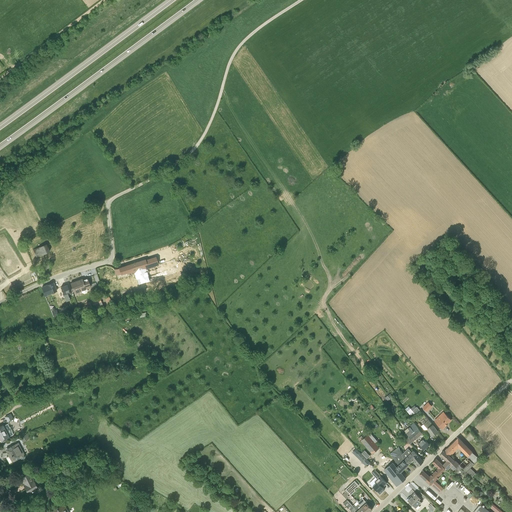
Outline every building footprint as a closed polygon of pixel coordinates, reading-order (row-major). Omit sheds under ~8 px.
[(48,243),(34,249),(37,256),(51,251),(48,243)] [(156,257),(146,260),(145,259),(116,269),(118,275),(121,274),(131,271),(135,285),(149,280),(146,269),(158,265),(156,257)] [(52,262),(40,267),(41,271),(53,266),(52,262)] [(91,287),(89,282),(88,277),(83,279),(71,283),(74,293),(91,287)] [(59,297),(55,287),(53,282),(47,285),(51,294),(53,300),(59,297)] [(70,292),(69,289),(67,284),(61,287),(66,300),(70,299),(68,293),(70,292)] [(45,296),(51,294),(47,285),(42,287),(45,296)] [(101,301),(93,305),(96,311),(104,308),(101,301)] [(428,402),(423,407),(427,411),(432,406),(428,402)] [(451,420),(448,416),(443,412),(435,420),(443,428),(451,420)] [(5,416),(8,422),(13,419),(10,413),(5,416)] [(407,439),(410,442),(410,443),(415,439),(423,433),(417,425),(414,422),(405,430),(410,436),(407,439)] [(438,431),(433,424),(432,424),(430,422),(425,426),(427,428),(432,435),(438,431)] [(417,425),(423,433),(425,430),(419,423),(417,425)] [(0,438),(2,441),(3,443),(6,441),(5,439),(10,437),(9,436),(13,434),(11,430),(12,430),(10,427),(9,427),(8,424),(4,426),(3,424),(0,426),(0,438)] [(379,448),(375,443),(369,435),(365,432),(361,435),(364,438),(361,440),(373,454),(379,448)] [(369,435),(375,443),(377,441),(371,433),(369,435)] [(467,456),(459,464),(462,467),(472,477),(476,473),(471,468),(479,459),(473,451),(472,452),(458,437),(444,451),(449,456),(452,453),(453,453),(459,447),(467,456)] [(424,438),(419,443),(424,449),(429,443),(424,438)] [(25,456),(19,442),(6,449),(9,455),(6,457),(10,464),(13,462),(20,458),(21,459),(22,459),(23,459),(24,459),(25,458),(25,457),(25,456)] [(404,460),(404,459),(402,453),(399,446),(390,453),(395,460),(395,462),(397,462),(399,464),(397,467),(394,462),(393,463),(390,459),(382,466),(385,470),(397,485),(400,482),(401,483),(406,478),(400,472),(408,464),(404,460)] [(402,453),(404,459),(404,460),(408,464),(413,459),(419,466),(423,462),(413,450),(412,451),(408,448),(402,453)] [(356,455),(356,454),(364,462),(366,459),(356,449),(353,452),(356,455)] [(493,452),(489,449),(483,455),(486,458),(493,452)] [(364,450),(362,453),(367,458),(370,456),(364,450)] [(454,469),(457,472),(462,467),(459,464),(455,460),(455,461),(449,456),(444,451),(441,454),(447,460),(443,464),(448,469),(451,466),(454,469)] [(440,475),(446,468),(436,458),(433,462),(439,468),(430,477),(423,471),(420,474),(428,482),(430,484),(431,485),(440,476),(440,475)] [(33,491),(38,488),(29,472),(26,473),(21,476),(26,484),(25,485),(29,493),(33,491)] [(377,490),(380,493),(385,489),(383,487),(387,482),(381,475),(377,479),(375,481),(376,482),(373,486),(377,490)] [(421,498),(419,496),(415,492),(408,499),(416,507),(422,502),(419,499),(421,498)] [(369,505),(366,501),(364,498),(359,502),(359,503),(366,511),(368,511),(373,509),(369,505)] [(353,505),(350,502),(347,499),(343,503),(346,506),(348,508),(349,508),(352,511),(350,511),(358,511),(353,505)] [(366,511),(359,503),(357,501),(353,505),(358,511),(366,511)] [(489,506),(496,511),(499,511),(501,511),(491,503),(489,506)]
